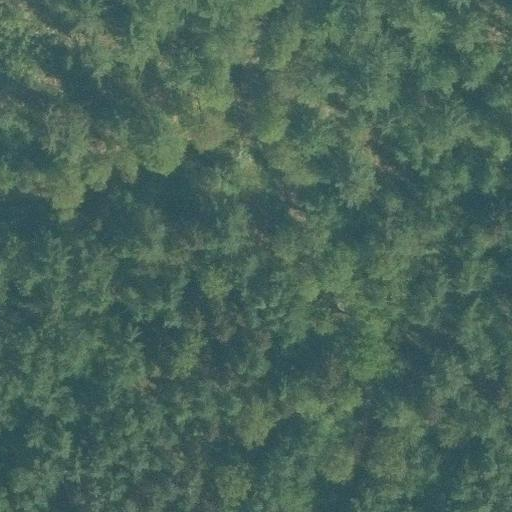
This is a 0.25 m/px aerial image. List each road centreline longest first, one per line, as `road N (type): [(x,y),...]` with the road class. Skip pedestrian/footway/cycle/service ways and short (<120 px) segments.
road 1 (track): [(329,511),(358,450),(365,383),(252,101)]
road 2 (track): [(0,197),(100,182),(224,125),(252,101)]
